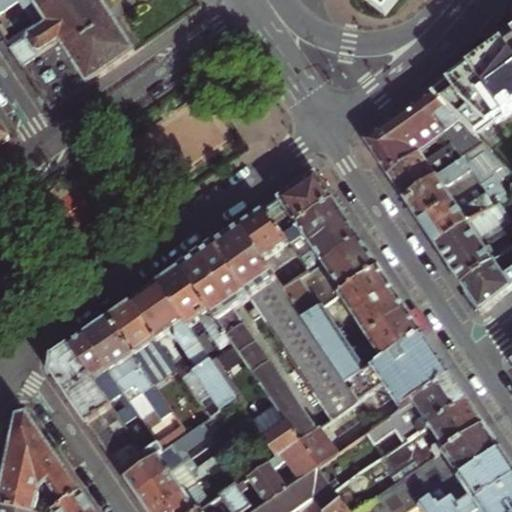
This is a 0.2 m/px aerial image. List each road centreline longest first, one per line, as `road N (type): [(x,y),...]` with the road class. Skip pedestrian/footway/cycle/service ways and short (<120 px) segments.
road 1 (residential): [(327,135),(5,353)]
road 2 (tertiary): [(327,135),(476,359)]
road 3 (residential): [(51,145),(256,4)]
road 4 (residential): [(458,0),(411,32),(371,43),(316,34),(256,4)]
road 5 (residential): [(473,0),(426,54),(327,135)]
road 6 (residential): [(122,511),(5,353)]
road 7 (tertiary): [(256,4),(327,135)]
